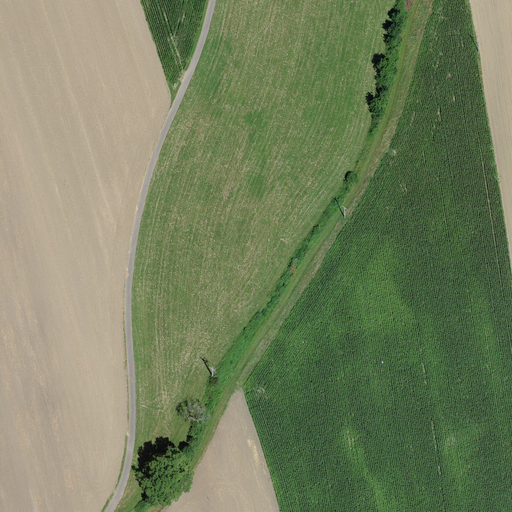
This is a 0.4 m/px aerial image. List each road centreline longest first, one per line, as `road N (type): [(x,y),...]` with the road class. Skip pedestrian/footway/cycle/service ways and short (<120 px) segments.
road 1 (track): [(147,511),(190,462),(228,380),(336,218),(369,152),(420,0)]
road 2 (track): [(105,511),(130,441),(126,305),(137,207),(211,0)]
